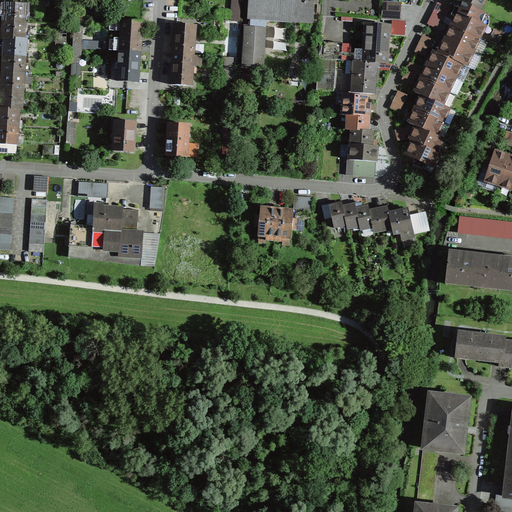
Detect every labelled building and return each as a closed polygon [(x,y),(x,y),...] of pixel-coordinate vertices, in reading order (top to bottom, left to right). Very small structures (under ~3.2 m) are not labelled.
[(232,0),(232,18),(240,19),(240,0),(232,0)] [(314,0),(249,0),(249,13),(252,13),(252,18),(266,19),(313,22),(314,0)] [(486,13),(480,10),(462,0),(458,0),(455,6),(460,9),(452,25),(480,39),(486,25),(482,23),(486,13)] [(462,0),(480,10),(485,0),(462,0)] [(438,2),(433,12),(439,15),(443,17),(443,18),(445,19),(450,8),(438,2)] [(25,21),(26,4),(4,3),(3,20),(25,21)] [(401,4),(383,3),(382,20),(400,21),(401,4)] [(251,28),(246,28),(244,67),(263,69),(266,19),(252,18),(251,28)] [(436,20),(431,18),(428,24),(438,29),(441,23),(436,20)] [(25,21),(3,20),(3,38),(5,38),(24,39),(25,21)] [(119,50),(141,52),(142,22),(121,20),(119,50)] [(196,25),(175,24),(173,54),(194,56),(196,25)] [(387,63),(390,25),(365,24),(365,25),(368,25),(365,61),(377,62),(387,63)] [(445,39),(473,52),(480,39),(452,25),(449,30),(446,29),(444,34),(447,35),(445,39)] [(74,26),(73,48),(81,48),(82,27),(74,26)] [(494,29),(490,38),(499,42),(503,33),(494,29)] [(433,39),(423,34),(420,40),(425,43),(430,45),(433,39)] [(230,36),(229,58),(237,58),(238,37),(230,36)] [(24,39),(5,38),(4,56),(26,57),(26,39),(24,39)] [(439,53),(462,64),(467,67),(473,52),(445,39),(443,43),(440,42),(438,47),(441,48),(439,52),(439,53)] [(343,43),(320,42),(319,58),(335,59),(342,60),(343,43)] [(423,48),(417,46),(415,51),(425,56),(428,51),(423,48)] [(81,48),(73,48),(72,68),(80,68),(81,48)] [(141,52),(119,50),(118,81),(139,82),(141,52)] [(430,60),(428,64),(456,78),(462,64),(439,53),(439,52),(435,50),(432,56),(429,54),(426,59),(430,60)] [(194,56),(173,54),(171,84),(193,85),(194,56)] [(26,57),(4,56),(2,73),(24,75),(26,57)] [(237,58),(229,58),(228,79),(236,79),(237,58)] [(335,59),(319,58),(318,71),(334,72),(335,59)] [(377,68),(377,62),(365,61),(355,61),(354,73),(378,74),(378,68),(377,68)] [(420,67),(410,62),(407,68),(412,70),(418,73),(420,67)] [(424,73),(421,78),(450,91),(456,78),(428,64),(426,68),(423,67),(421,72),(424,73)] [(334,72),(318,71),(317,90),(333,91),(334,72)] [(24,75),(2,73),(1,90),(23,92),(24,75)] [(375,88),(375,82),(378,81),(378,74),(354,73),(353,86),(355,86),(355,93),(371,94),(372,87),(375,88)] [(410,76),(405,74),(402,79),(412,84),(415,78),(410,76)] [(443,105),(450,91),(421,78),(419,83),(416,82),(414,86),(417,88),(415,92),(421,95),(443,105)] [(23,92),(1,90),(0,108),(19,109),(22,109),(23,92)] [(409,95),(398,90),(396,96),(401,98),(406,101),(409,95)] [(366,96),(345,95),(344,105),(343,105),(343,115),(348,115),(348,114),(369,115),(370,115),(370,104),(365,103),(366,96)] [(450,108),(443,105),(421,95),(419,99),(417,98),(414,103),(417,104),(415,108),(443,122),(450,108)] [(398,104),(393,101),(391,107),(401,112),(404,106),(398,104)] [(511,113),(511,105),(511,106),(502,117),(510,119),(511,117),(511,113)] [(19,109),(0,108),(0,107),(0,126),(18,127),(19,109)] [(443,122),(415,108),(413,114),(410,112),(407,117),(410,119),(409,123),(416,126),(437,135),(443,122)] [(348,114),(348,115),(347,130),(352,130),(352,129),(368,130),(369,115),(348,114)] [(76,122),(68,121),(67,143),(75,143),(76,122)] [(115,121),(113,151),(135,152),(136,122),(115,121)] [(168,124),(167,155),(188,156),(188,142),(189,125),(168,124)] [(18,127),(0,126),(0,153),(17,154),(18,127)] [(416,126),(414,130),(411,128),(409,134),(412,135),(409,140),(412,141),(413,140),(438,152),(445,139),(437,135),(416,126)] [(394,131),(396,137),(405,134),(407,134),(405,127),(394,131)] [(352,129),(352,130),(351,144),(377,146),(377,140),(373,140),(373,131),(368,130),(352,129)] [(509,145),(511,137),(511,133),(507,132),(503,143),(509,145)] [(231,133),(224,133),(223,154),(231,154),(231,133)] [(413,140),(412,141),(406,154),(416,159),(413,164),(431,173),(441,153),(438,152),(413,140)] [(188,142),(188,156),(198,157),(198,142),(188,142)] [(377,146),(351,144),(350,156),(355,157),(355,160),(361,160),(368,161),(376,161),(377,146)] [(499,185),(509,156),(494,151),(491,161),(485,160),(483,167),(489,169),(485,180),(499,185)] [(511,156),(509,156),(499,185),(511,188),(511,156)] [(368,161),(367,176),(375,176),(376,161),(368,161)] [(416,169),(405,163),(402,169),(414,175),(416,169)] [(49,177),(35,176),(34,190),(48,191),(49,177)] [(93,197),(93,182),(79,182),(78,197),(93,197)] [(109,183),(93,182),(93,197),(108,198),(109,183)] [(166,187),(151,186),(150,208),(165,209),(166,187)] [(15,198),(0,196),(0,204),(14,205),(15,198)] [(301,209),(302,196),(294,196),(293,209),(301,209)] [(314,197),(302,196),(301,209),(313,210),(314,197)] [(47,200),(32,199),(32,206),(47,207),(47,200)] [(337,202),(329,204),(332,218),(334,228),(347,225),(342,205),(342,203),(337,204),(337,202)] [(361,202),(354,204),(360,226),(361,230),(373,227),(369,211),(368,205),(362,206),(361,202)] [(351,203),(342,205),(347,225),(348,229),(360,226),(354,204),(351,204),(351,203)] [(14,205),(0,204),(0,211),(14,213),(14,205)] [(102,205),(95,204),(94,227),(94,230),(106,231),(122,232),(123,229),(124,209),(102,208),(102,205)] [(325,219),(332,218),(329,204),(322,206),(325,219)] [(47,207),(32,206),(31,214),(46,215),(47,207)] [(277,208),(260,207),(259,216),(254,215),(253,226),(258,227),(257,236),(265,237),(265,240),(274,241),(277,208)] [(388,207),(369,211),(373,227),(374,232),(383,230),(383,229),(392,227),(389,213),(388,207)] [(293,209),(277,208),(274,241),(282,242),(282,238),(291,239),(291,230),(296,231),(296,220),(292,219),(293,209)] [(139,210),(124,209),(123,229),(138,230),(139,210)] [(408,209),(389,213),(392,227),(393,234),(401,232),(403,239),(414,237),(413,231),(410,217),(408,209)] [(14,213),(0,211),(0,219),(13,220),(14,213)] [(46,215),(31,214),(31,221),(46,222),(46,215)] [(424,214),(410,217),(413,231),(427,228),(424,214)] [(511,221),(460,216),(458,231),(511,236),(511,221)] [(13,220),(0,219),(0,226),(13,228),(13,220)] [(46,222),(31,221),(31,229),(46,230),(46,222)] [(71,225),(69,256),(141,265),(142,254),(105,251),(106,231),(94,230),(94,227),(71,225)] [(13,228),(0,226),(0,234),(12,235),(13,228)] [(46,230),(31,229),(30,236),(45,237),(46,230)] [(122,232),(106,231),(105,251),(142,254),(143,233),(137,232),(138,230),(123,229),(122,232)] [(154,266),(160,234),(143,233),(142,254),(141,265),(154,266)] [(12,235),(0,234),(0,241),(12,242),(12,235)] [(45,237),(30,236),(30,244),(44,245),(45,237)] [(12,242),(0,241),(0,249),(11,250),(12,242)] [(44,245),(30,244),(29,251),(44,252),(44,245)] [(490,256),(449,252),(446,283),(447,284),(447,280),(457,281),(457,283),(475,285),(475,283),(487,284),(490,256)] [(511,258),(490,256),(487,284),(498,286),(498,287),(511,289),(511,258)] [(459,332),(456,355),(465,356),(465,357),(493,360),(493,359),(501,360),(504,341),(505,337),(482,334),(459,332)] [(511,366),(511,341),(504,341),(501,360),(501,364),(509,365),(509,366),(511,366)] [(429,393),(423,447),(436,449),(437,446),(450,447),(450,450),(463,452),(465,433),(469,397),(456,396),(456,399),(442,397),(443,394),(429,393)] [(432,502),(438,452),(423,450),(417,500),(432,502)] [(511,504),(511,453),(510,464),(508,464),(506,484),(508,485),(506,496),(498,495),(497,503),(511,504)] [(455,511),(456,508),(443,506),(443,509),(429,507),(430,505),(416,503),(415,511),(455,511)] [(511,511),(511,504),(497,503),(495,511),(511,511)]
